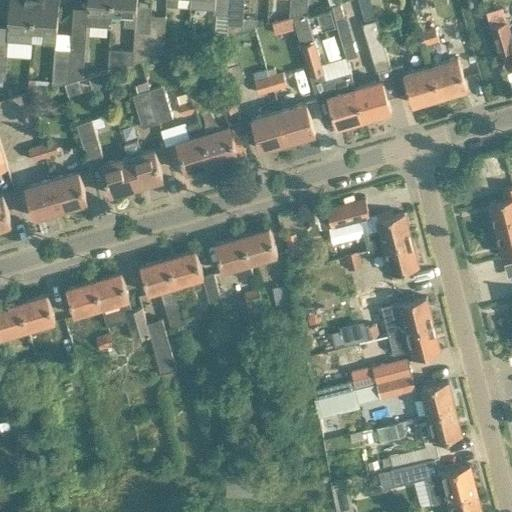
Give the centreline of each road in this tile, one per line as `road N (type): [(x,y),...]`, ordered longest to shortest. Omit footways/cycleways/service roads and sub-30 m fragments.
road 1 (residential): [(0,265),(416,144)]
road 2 (residential): [(510,511),(416,144)]
